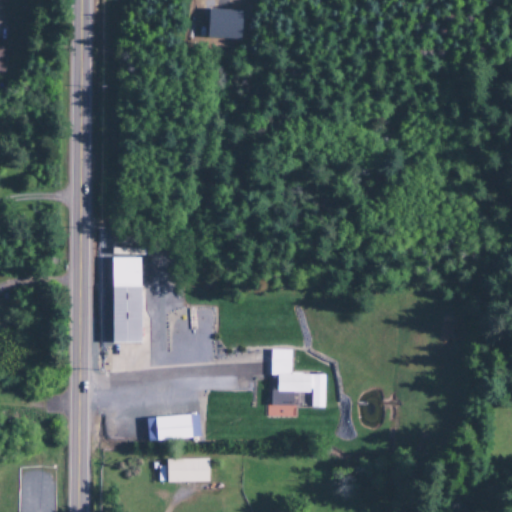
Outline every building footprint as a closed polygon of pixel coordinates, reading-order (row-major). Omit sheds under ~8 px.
[(205,40),(239,41),(240,12),(206,11),(205,40)] [(139,259),(110,259),(109,345),(138,346),(139,259)] [(323,377),(288,376),(289,352),(268,352),(268,378),(269,378),(269,408),(296,408),(296,395),(308,395),(308,410),(322,410),(323,377)] [(143,419),(144,443),(197,441),(196,418),(143,419)] [(206,484),(206,461),(163,462),(164,485),(206,484)]
